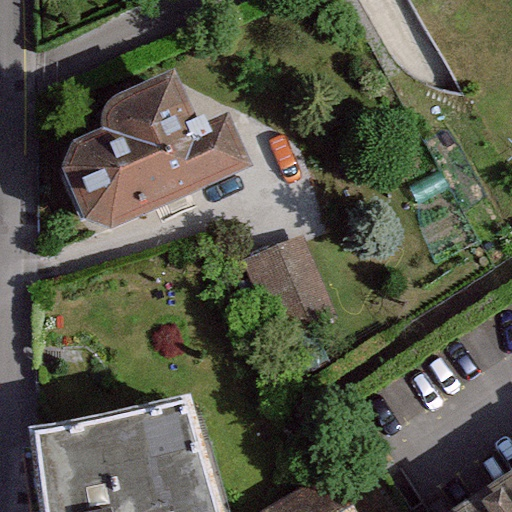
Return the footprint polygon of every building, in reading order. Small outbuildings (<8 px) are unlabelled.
[(52,182),(85,259),(236,196),(206,127),(183,136),(167,99),(79,136),(92,165),(52,182)] [(301,242),(244,266),(275,342),(332,318),(301,242)] [(15,468),(21,511),(198,511),(177,433),(15,468)] [(285,511),(335,511),(326,490),(285,511)] [(511,511),(511,494),(482,511),(511,511)]
